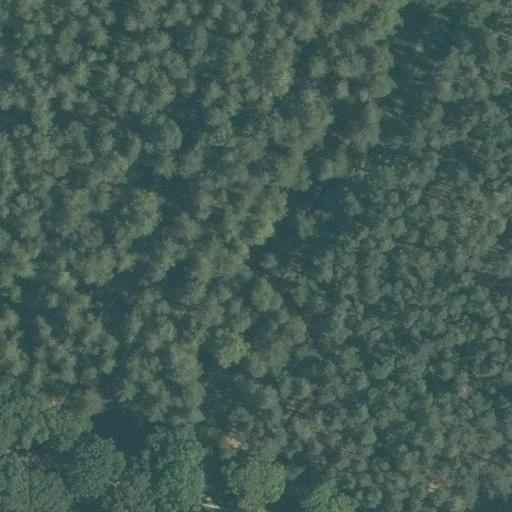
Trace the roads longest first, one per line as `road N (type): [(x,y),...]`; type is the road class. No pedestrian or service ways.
road 1 (track): [(160,511),(460,0)]
road 2 (track): [(0,456),(227,511)]
